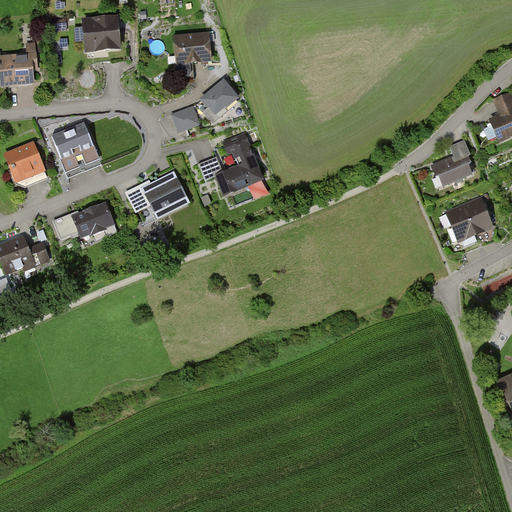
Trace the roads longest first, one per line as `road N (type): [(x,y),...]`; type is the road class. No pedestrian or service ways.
road 1 (track): [(0,336),(405,168)]
road 2 (residential): [(0,115),(120,104),(148,117),(155,136),(139,169),(0,226)]
road 3 (residential): [(405,168),(511,71)]
